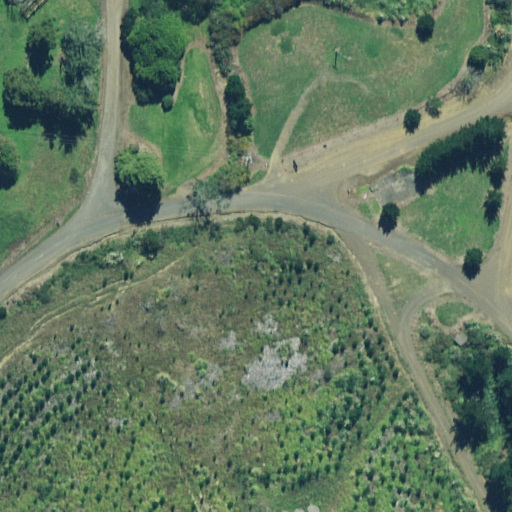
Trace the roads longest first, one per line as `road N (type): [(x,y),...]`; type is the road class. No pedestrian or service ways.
road 1 (unclassified): [(0,282),(111,218),(268,197),(336,220),(487,302),(504,319)]
road 2 (unknown): [(503,81),(345,27),(288,26),(261,35),(230,67),(174,209)]
